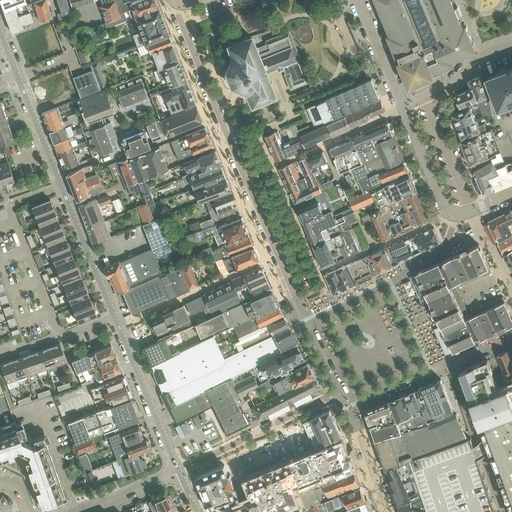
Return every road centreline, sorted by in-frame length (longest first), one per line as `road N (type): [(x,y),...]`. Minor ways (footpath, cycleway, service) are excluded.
road 1 (residential): [(61,185),(10,205),(60,336)]
road 2 (residential): [(456,215),(441,252),(305,318)]
road 3 (residential): [(244,178),(174,8)]
road 4 (residential): [(345,409),(511,341)]
road 5 (residential): [(178,472),(338,392)]
road 6 (residential): [(244,178),(404,107)]
road 7 (residential): [(118,325),(277,256)]
road 8 (residential): [(118,325),(178,472)]
road 9 (residential): [(61,185),(114,316)]
road 10 (residential): [(404,107),(474,59),(511,46)]
road 11 (residential): [(456,215),(404,107)]
